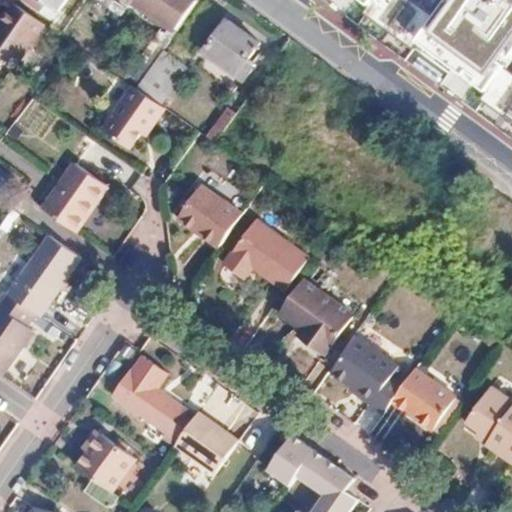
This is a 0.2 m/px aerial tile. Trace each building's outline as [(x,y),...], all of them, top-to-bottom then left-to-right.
[(45,0),(60,10),(66,0),(45,0)] [(179,30),(199,1),(198,0),(140,0),(139,1),(179,30)] [(511,61),(511,0),(450,0),(419,42),(488,94),(511,61)] [(13,2),(0,18),(0,60),(10,68),(43,25),(13,2)] [(228,20),(206,52),(247,81),(256,67),(248,61),(261,43),(228,20)] [(134,86),(138,88),(165,50),(173,38),(161,29),(132,70),(118,61),(112,70),(134,86)] [(165,50),(138,88),(162,105),(190,67),(165,50)] [(138,88),(134,86),(104,129),(131,147),(146,125),(151,128),(166,108),(162,105),(138,88)] [(229,107),(208,137),(216,143),(237,112),(229,107)] [(76,164),(45,207),(78,230),(108,186),(76,164)] [(220,246),(242,214),(202,185),(179,218),(197,231),(199,228),(208,235),(207,237),(220,246)] [(287,290),(310,257),(257,220),(225,265),(245,278),(253,266),(287,290)] [(82,258),(50,235),(8,293),(38,314),(41,316),(82,258)] [(310,333),(305,340),(325,353),(352,314),(303,279),(280,312),(302,328),(310,333)] [(0,307),(0,372),(3,375),(34,332),(29,328),(38,314),(8,293),(5,291),(0,298),(0,306),(0,307)] [(298,334),(305,340),(310,333),(302,328),(298,334)] [(355,334),(329,370),(334,373),(359,336),(355,334)] [(359,336),(334,373),(360,391),(358,394),(384,413),(393,401),(405,383),(391,372),(397,363),(359,336)] [(132,369),(114,394),(168,431),(186,407),(159,388),(169,373),(144,355),(134,370),(132,369)] [(457,396),(416,368),(405,383),(393,401),(407,410),(408,408),(417,414),(415,416),(434,430),(457,396)] [(233,424),(246,404),(217,385),(204,405),(233,424)] [(491,438),(488,444),(511,460),(511,401),(492,387),(468,421),(480,430),(491,438)] [(240,440),(200,412),(177,444),(217,472),(240,440)] [(90,451),(103,433),(98,430),(85,448),(90,451)] [(491,438),(480,430),(476,436),(488,444),(491,438)] [(103,433),(90,451),(79,466),(114,491),(137,458),(103,433)] [(356,478),(294,435),(270,470),(290,485),(298,474),(322,491),(306,511),(300,511),(299,511),(298,511),(350,511),(360,499),(348,490),(356,478)]
